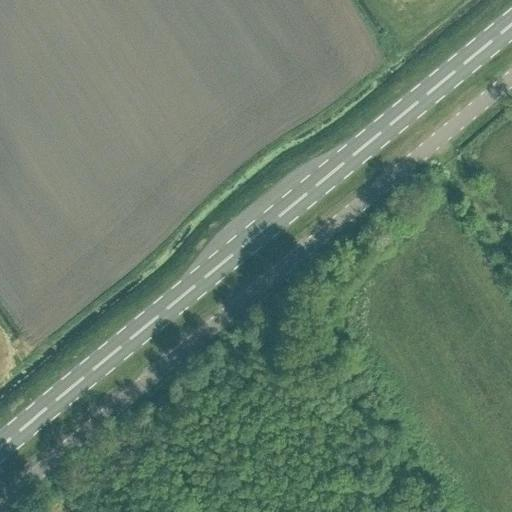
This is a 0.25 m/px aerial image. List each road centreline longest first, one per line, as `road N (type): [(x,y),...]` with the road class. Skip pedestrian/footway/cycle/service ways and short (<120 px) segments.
road 1 (unclassified): [(0,502),(511,76)]
road 2 (primary): [(0,444),(511,22)]
